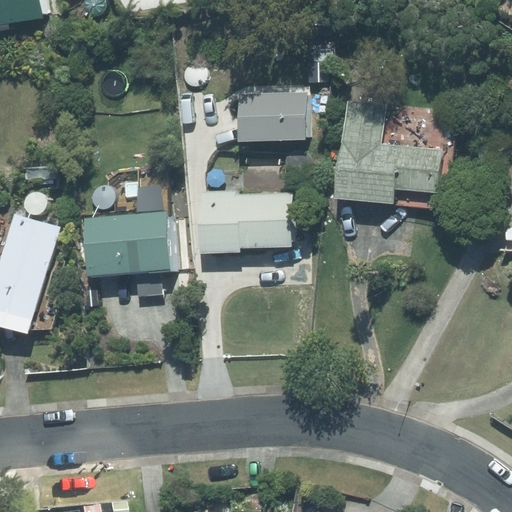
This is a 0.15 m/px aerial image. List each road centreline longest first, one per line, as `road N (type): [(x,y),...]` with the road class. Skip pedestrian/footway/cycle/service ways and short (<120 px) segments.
road 1 (residential): [(511,499),(444,459),(359,428),(276,414),(0,445)]
road 2 (unknown): [(511,262),(423,415)]
